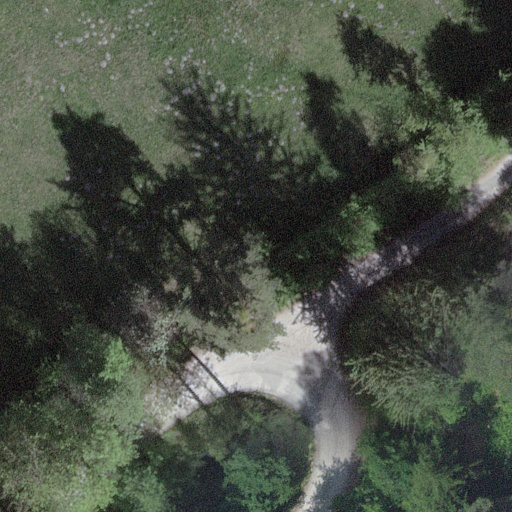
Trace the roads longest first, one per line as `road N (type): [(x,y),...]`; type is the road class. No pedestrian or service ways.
road 1 (track): [(73,511),(192,374),(229,355),(261,353),(306,372),(333,412),(334,454),(325,494),(311,511)]
road 2 (track): [(511,163),(261,353)]
